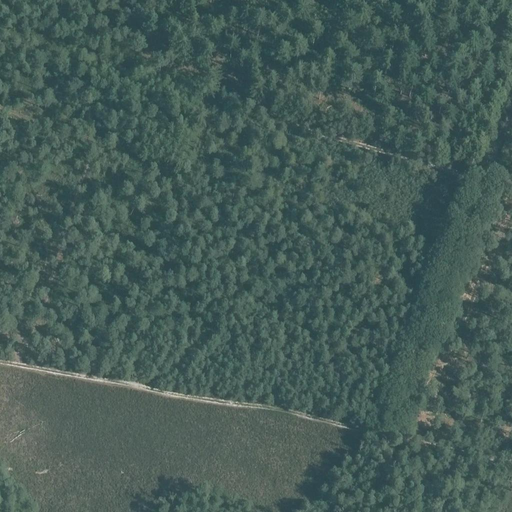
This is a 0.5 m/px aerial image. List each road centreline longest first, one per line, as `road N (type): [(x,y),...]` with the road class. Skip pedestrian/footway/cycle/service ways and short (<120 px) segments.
road 1 (track): [(0,352),(511,460)]
road 2 (track): [(511,102),(388,435)]
road 3 (track): [(484,180),(266,118),(219,87)]
